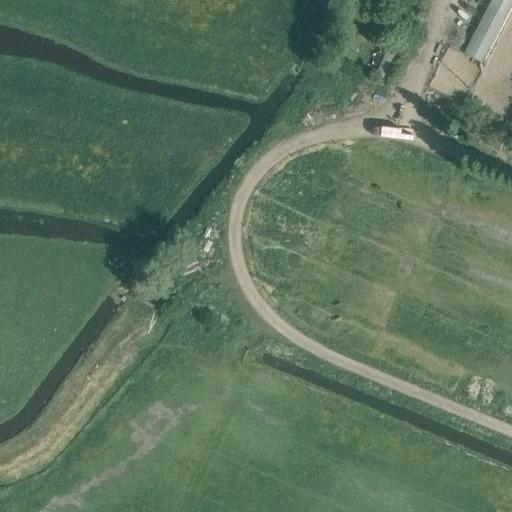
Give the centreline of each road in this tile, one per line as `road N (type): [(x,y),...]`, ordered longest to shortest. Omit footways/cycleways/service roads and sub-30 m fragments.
road 1 (track): [(511,173),(402,127),(312,135),(258,170),(239,205),(236,247),(257,303),(289,333),(511,432)]
road 2 (track): [(402,127),(447,0)]
